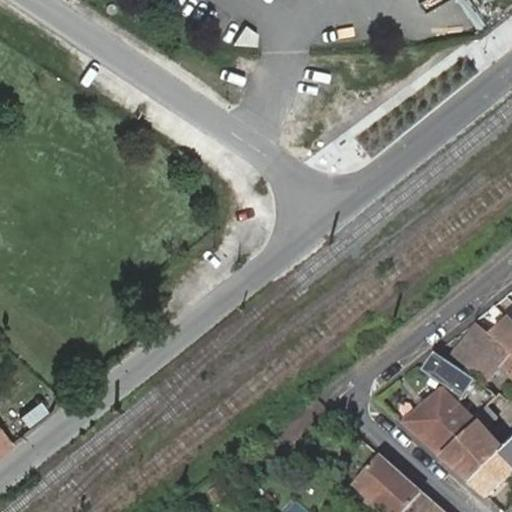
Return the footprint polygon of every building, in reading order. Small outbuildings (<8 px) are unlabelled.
[(511,353),(511,323),(508,320),(498,330),(484,316),(476,322),(478,325),(511,353)] [(511,379),(511,353),(478,325),(455,354),(488,382),(499,368),(508,376),(511,379)] [(496,397),(491,392),(471,378),(459,391),(482,412),(496,397)] [(478,422),(442,458),(472,484),(502,455),(506,451),(495,440),(488,431),(511,407),(511,396),(508,400),(495,388),(491,392),(496,397),(482,412),(475,419),(478,422)] [(404,424),(442,458),(478,422),(475,419),(444,389),(422,408),(404,424)] [(0,450),(8,444),(0,433),(0,450)] [(502,455),(511,463),(511,445),(506,451),(502,455)] [(472,484),(488,498),(511,474),(511,463),(502,455),(472,484)] [(407,511),(423,493),(381,456),(356,485),(367,495),(386,511),(407,511)] [(347,494),(338,486),(333,491),(342,499),(347,494)] [(407,511),(444,511),(423,493),(407,511)]
